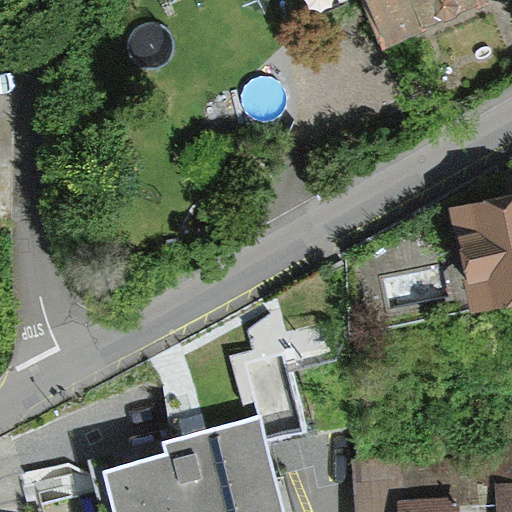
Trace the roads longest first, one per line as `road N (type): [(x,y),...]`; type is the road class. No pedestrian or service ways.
road 1 (residential): [(70,362),(511,122)]
road 2 (residential): [(70,362),(35,281),(31,79),(40,45),(69,0)]
